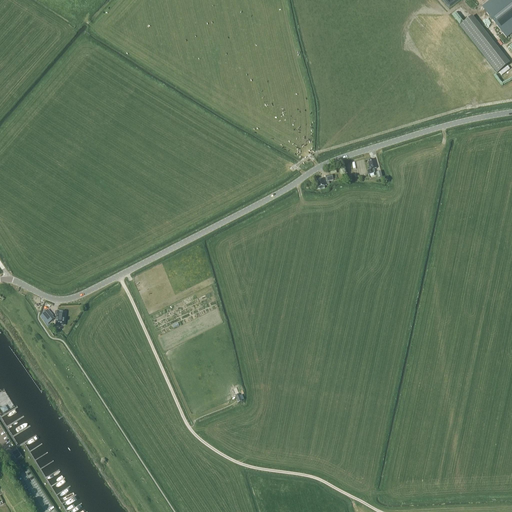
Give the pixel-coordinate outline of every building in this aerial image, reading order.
[(511,0),(491,0),(482,8),(506,38),(511,33),(511,0)] [(472,16),(459,26),(487,61),(500,51),(472,16)] [(373,162),(373,160),(369,161),(369,162),(368,163),(370,170),(367,171),(368,175),(375,173),(373,169),(377,168),(375,161),(373,162)] [(333,181),(332,175),(325,176),(326,182),(327,184),(329,183),(329,182),(333,181)] [(318,187),(320,187),(320,189),(325,188),(324,186),(326,185),(325,179),(322,179),(322,178),(317,180),(318,187)] [(52,316),(47,310),(42,314),(48,320),(52,316)] [(65,312),(57,311),(56,318),(57,318),(56,325),(63,326),(64,319),(65,312)] [(16,459),(20,457),(22,456),(17,449),(12,453),(16,459)]
